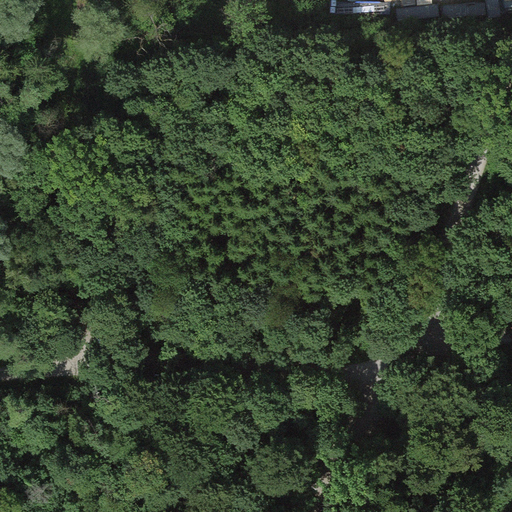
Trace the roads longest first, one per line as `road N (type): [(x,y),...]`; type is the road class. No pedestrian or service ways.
road 1 (track): [(0,371),(115,360),(339,374),(396,365)]
road 2 (track): [(396,365),(450,254),(511,67)]
road 3 (track): [(313,511),(396,365)]
road 4 (track): [(396,365),(443,342),(511,337)]
